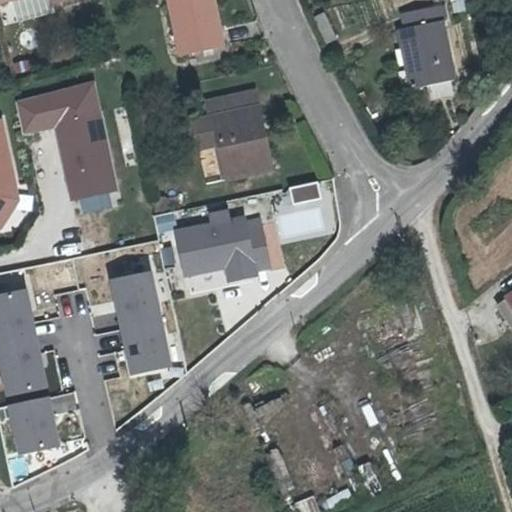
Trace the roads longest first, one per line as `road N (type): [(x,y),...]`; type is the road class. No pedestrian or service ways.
road 1 (residential): [(0,511),(84,476),(129,445),(393,214)]
road 2 (residential): [(415,196),(499,459)]
road 3 (residential): [(393,214),(277,0)]
road 4 (residential): [(415,196),(511,85)]
